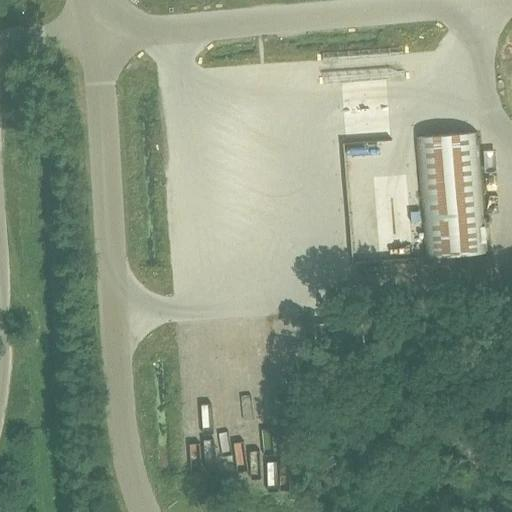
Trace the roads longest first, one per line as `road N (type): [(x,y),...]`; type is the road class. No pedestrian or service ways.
road 1 (track): [(41,511),(35,388),(4,328)]
road 2 (unclassified): [(0,402),(0,271)]
